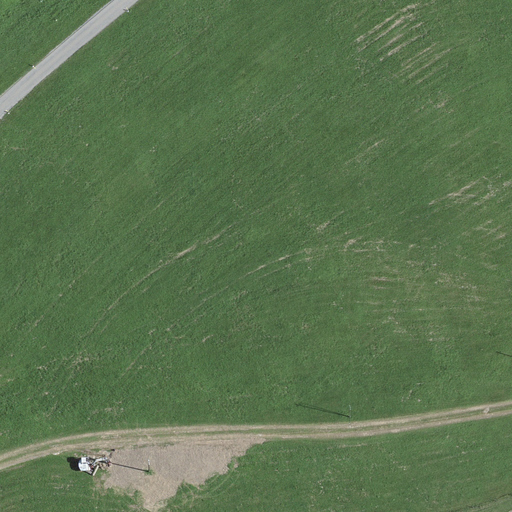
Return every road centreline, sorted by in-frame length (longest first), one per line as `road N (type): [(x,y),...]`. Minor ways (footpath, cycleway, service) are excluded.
road 1 (track): [(0,468),(150,437),(334,429),(511,408)]
road 2 (unclassified): [(127,0),(0,108)]
